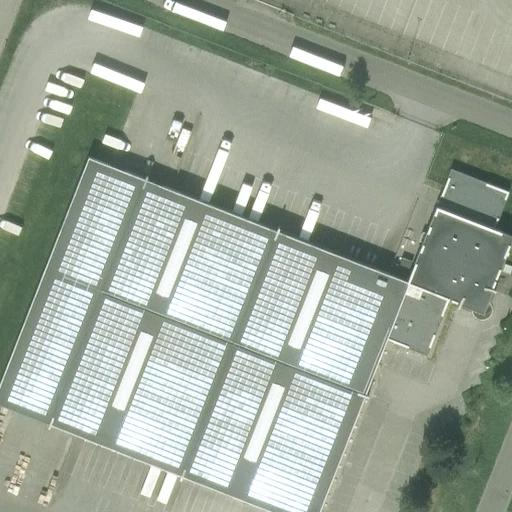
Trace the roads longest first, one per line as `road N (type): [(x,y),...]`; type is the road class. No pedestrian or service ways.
road 1 (unknown): [(439,97),(414,165),(404,176),(378,173),(120,50),(70,42),(52,54),(0,157)]
road 2 (unclassified): [(511,124),(186,0)]
